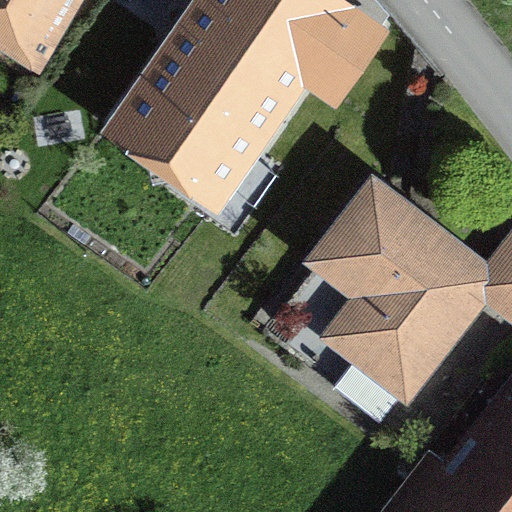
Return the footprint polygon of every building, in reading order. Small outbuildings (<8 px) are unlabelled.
[(0,0),(0,36),(38,61),(74,0),(0,0)] [(377,32),(330,0),(208,0),(122,127),(214,189),(300,67),(336,91),(377,32)] [(441,79),(413,42),(391,59),(419,96),(441,79)] [(334,383),(379,418),(490,277),(373,186),(318,257),(385,309),(382,313),(385,315),(334,383)] [(511,231),(492,261),(511,274),(511,231)] [(511,511),(511,415),(463,478),(431,453),(385,511),(511,511)]
